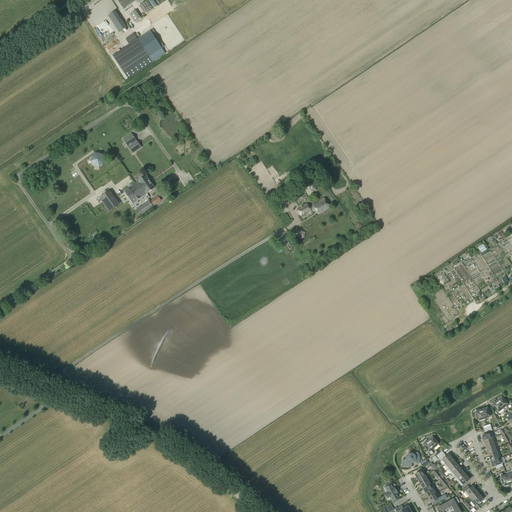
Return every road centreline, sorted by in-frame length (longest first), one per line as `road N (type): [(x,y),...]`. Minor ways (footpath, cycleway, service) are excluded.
road 1 (track): [(297,222),(124,329),(46,388)]
road 2 (tertiary): [(0,368),(159,436),(257,511)]
road 3 (residential): [(490,488),(471,434),(453,446),(487,488)]
road 4 (track): [(110,112),(98,92),(113,70),(77,9)]
